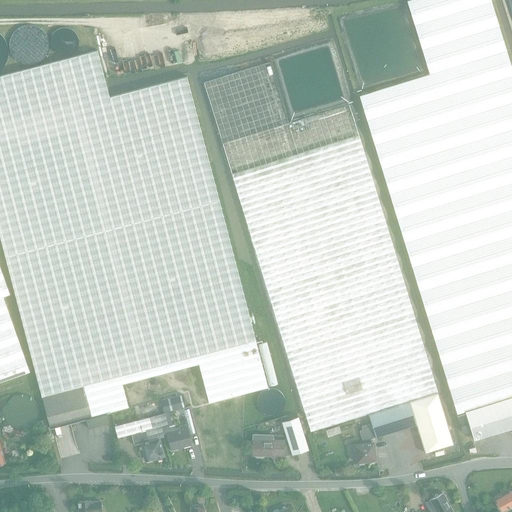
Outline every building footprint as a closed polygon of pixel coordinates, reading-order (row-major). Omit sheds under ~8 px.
[(456,414),(465,412),(511,397),(511,71),(503,43),(490,0),(408,0),(406,1),(429,74),(359,96),(386,184),(456,414)] [(0,235),(17,299),(42,397),(256,340),(186,77),(109,97),(96,50),(0,75),(0,235)] [(349,105),(289,123),(270,63),(203,83),(222,144),(235,184),(265,282),(299,395),(311,432),(368,414),(437,392),(373,184),(349,105)] [(0,382),(29,372),(3,297),(10,295),(0,264),(0,382)] [(42,397),(50,428),(70,423),(82,419),(85,418),(88,427),(109,422),(106,413),(109,412),(128,407),(122,384),(198,364),(208,402),(244,393),(268,386),(257,344),(256,340),(42,397)] [(368,414),(372,426),(376,437),(416,425),(424,453),(453,444),(437,392),(368,414)] [(163,412),(185,407),(182,394),(160,400),(163,412)] [(511,397),(465,412),(473,441),(511,428),(511,397)] [(187,426),(192,424),(189,412),(184,414),(187,426)] [(163,434),(161,427),(161,426),(169,424),(167,413),(114,426),(117,438),(131,435),(145,431),(147,441),(158,438),(164,437),(163,434)] [(252,435),(252,456),(256,456),(256,457),(263,457),(263,456),(275,456),(275,458),(284,458),(284,456),(291,454),(291,455),(308,449),(297,417),(281,421),(287,439),(284,440),(272,440),(272,435),(252,435)] [(174,424),(161,427),(163,434),(167,433),(170,450),(191,445),(187,428),(180,430),(179,427),(175,428),(174,424)] [(370,439),(376,437),(372,426),(359,431),(363,443),(354,444),(356,462),(358,462),(359,465),(363,464),(364,461),(375,459),(373,443),(372,443),(370,439)] [(163,456),(158,438),(147,441),(145,431),(131,435),(134,444),(140,443),(145,461),(156,458),(157,460),(161,459),(162,457),(163,456)] [(509,507),(511,505),(511,490),(495,499),(501,510),(508,506),(509,507)] [(453,511),(443,492),(443,493),(430,500),(435,510),(434,510),(430,511),(453,511)] [(75,511),(100,511),(100,500),(90,501),(90,500),(78,501),(78,509),(75,510),(75,511)]
